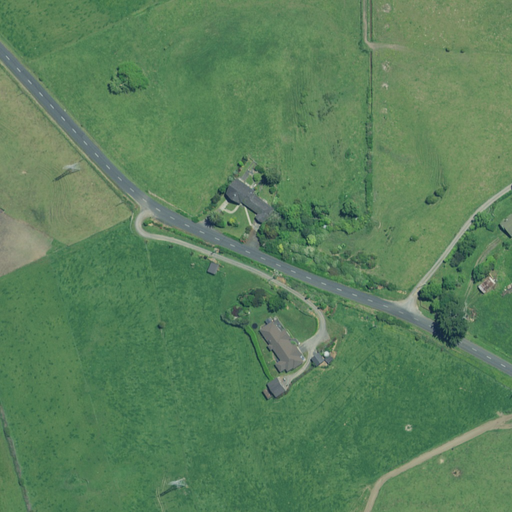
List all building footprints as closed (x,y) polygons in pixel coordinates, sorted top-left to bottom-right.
[(256,192),(239,179),(227,194),(242,205),(244,202),(259,214),(256,218),(265,225),(276,210),(255,194),(256,192)] [(511,215),(503,221),(511,235),(511,215)] [(219,266),(212,263),(208,272),(215,275),(219,266)] [(242,317),(234,313),(232,318),(239,322),(242,317)] [(291,372),(305,362),(301,357),(304,355),(296,345),(295,345),(291,340),(293,338),(277,317),(260,329),(270,343),(268,344),(272,350),(274,349),(280,357),(274,361),(283,373),(288,368),(291,372)] [(287,391),(279,378),(269,385),(278,397),(287,391)]
